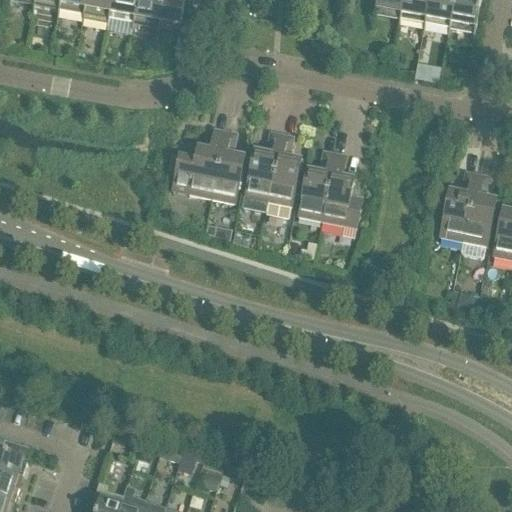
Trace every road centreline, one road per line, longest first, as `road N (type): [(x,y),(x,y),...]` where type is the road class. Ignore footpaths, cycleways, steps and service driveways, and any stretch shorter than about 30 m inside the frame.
road 1 (residential): [(485,113),(274,70),(221,83),(94,92),(0,72)]
road 2 (tertiary): [(255,321),(412,377),(511,425)]
road 3 (tertiary): [(511,390),(320,326),(255,321)]
road 4 (tertiary): [(255,321),(33,248)]
road 5 (residential): [(57,511),(73,457),(0,433)]
